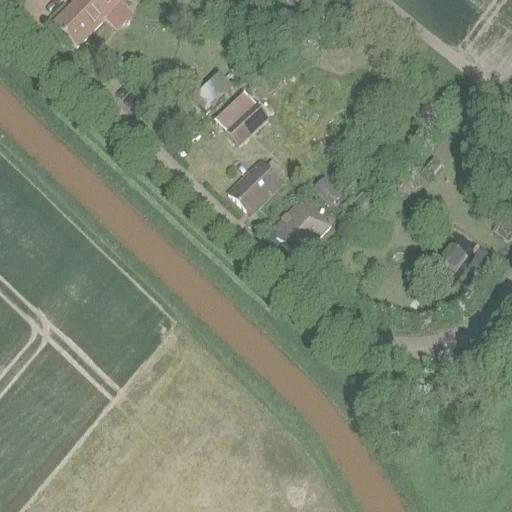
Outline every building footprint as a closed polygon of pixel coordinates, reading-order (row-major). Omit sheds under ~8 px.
[(82,0),(55,29),(77,51),(126,0),(82,0)] [(287,0),(292,3),(302,12),(309,3),(305,1),(304,0),(287,0)] [(315,8),(308,16),(313,20),(325,5),(318,0),(314,0),(311,4),(315,8)] [(205,117),(233,92),(220,78),(192,103),(205,117)] [(253,110),(224,138),(238,152),(267,124),(253,110)] [(353,127),(344,136),(353,145),(362,136),(353,127)] [(433,163),(420,178),(428,184),(441,169),(433,163)] [(260,165),(228,196),(246,214),(252,208),(257,213),(283,188),(260,165)] [(405,181),(393,197),(399,202),(412,187),(405,181)] [(330,210),(340,200),(324,185),(314,195),(330,210)] [(372,207),(360,195),(335,221),(347,232),(372,207)] [(305,258),(332,230),(304,203),(272,236),(294,257),(299,252),(305,258)] [(440,258),(454,271),(467,256),(453,243),(440,258)] [(481,272),(487,253),(477,250),(471,270),(481,272)]
